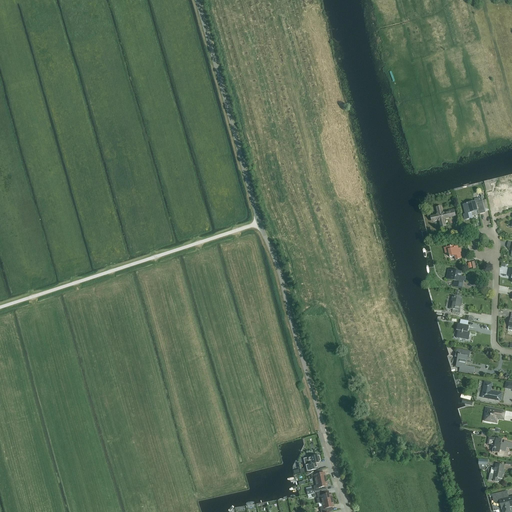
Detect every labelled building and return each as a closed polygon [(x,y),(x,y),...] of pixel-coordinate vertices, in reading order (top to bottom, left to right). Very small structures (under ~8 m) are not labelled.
[(495,195),(494,198),(497,199),(497,203),(498,202),(500,213),(511,210),(511,198),(510,199),(508,191),(510,191),(509,189),(508,189),(507,185),(499,187),(498,194),(495,195)] [(483,201),(476,203),(475,201),(463,205),(465,214),(463,215),(464,220),(473,218),(472,216),(486,213),(483,201)] [(456,216),(454,209),(449,210),(449,212),(444,213),(443,212),(441,206),(436,208),(437,213),(436,215),(431,217),(432,222),(437,221),(439,222),(440,228),(447,226),(446,220),(447,218),(456,216)] [(445,253),(449,252),(450,257),(454,256),(455,260),(462,258),(461,252),(462,252),(461,248),(459,249),(458,246),(454,247),(454,246),(444,248),(445,253)] [(448,269),(447,279),(455,281),(453,287),(462,288),(461,288),(463,279),(460,278),(461,272),(448,269)] [(450,309),(453,309),(452,312),(460,314),(461,310),(460,310),(460,306),(461,307),(462,304),(461,304),(462,299),(452,297),(450,309)] [(458,324),(457,330),(458,331),(457,338),(469,340),(470,332),(468,332),(469,326),(458,324)] [(469,359),(470,352),(456,350),(455,357),(458,358),(458,362),(457,361),(456,366),(460,367),(459,371),(474,374),(475,368),(466,366),(466,362),(466,359),(469,359)] [(492,383),(484,382),(482,398),(501,401),(502,393),(490,391),(491,388),(492,383)] [(487,409),(485,421),(497,423),(498,416),(504,417),(505,412),(487,409)] [(499,456),(501,456),(502,456),(503,456),(504,455),(504,454),(505,452),(506,453),(506,452),(507,448),(511,449),(511,442),(502,441),(503,440),(488,437),(488,438),(489,438),(488,444),(487,444),(495,446),(493,452),(492,452),(499,453),(499,456)] [(314,464),(320,463),(319,456),(315,456),(315,455),(311,456),(311,457),(309,458),(309,462),(305,463),(307,472),(316,470),(314,464)] [(496,464),(494,474),(490,474),(489,480),(497,482),(498,478),(502,479),(503,474),(504,474),(504,472),(503,472),(504,466),(496,464)] [(318,474),(317,470),(310,472),(312,478),(314,478),(315,482),(326,480),(324,473),(318,474)] [(321,488),(327,486),(326,480),(315,482),(316,486),(313,487),(315,493),(322,491),(321,488)] [(325,495),(324,492),(317,493),(318,499),(321,499),(322,503),(332,500),(331,494),(325,495)] [(503,510),(503,511),(508,511),(510,510),(509,507),(511,506),(511,496),(508,498),(507,496),(504,497),(503,493),(503,492),(492,494),(492,496),(494,503),(496,504),(500,503),(501,505),(502,510),(503,510)] [(333,507),(332,500),(322,503),(323,507),(320,507),(320,511),(324,511),(328,511),(328,508),(333,507)]
